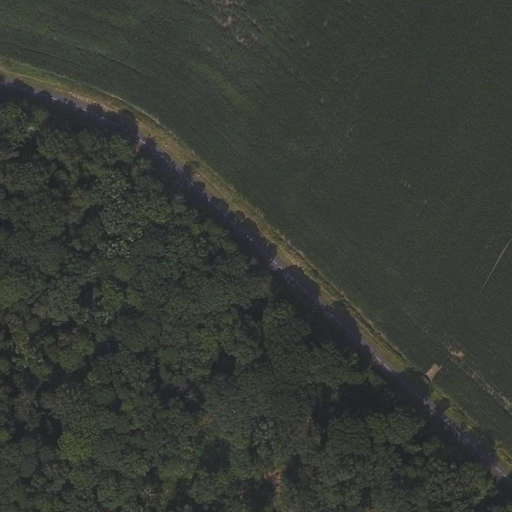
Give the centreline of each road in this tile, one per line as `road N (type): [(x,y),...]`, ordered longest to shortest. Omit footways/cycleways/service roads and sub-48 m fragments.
road 1 (tertiary): [(0,85),(93,113),(151,147),(511,480)]
road 2 (track): [(178,169),(108,337),(96,441)]
